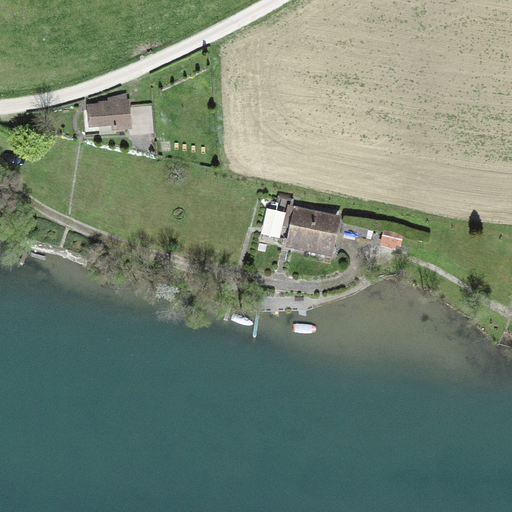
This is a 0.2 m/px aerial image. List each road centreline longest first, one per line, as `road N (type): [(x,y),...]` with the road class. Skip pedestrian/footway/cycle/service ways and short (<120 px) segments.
road 1 (track): [(0,177),(54,216),(239,278),(342,281),(354,260),(349,247)]
road 2 (track): [(274,0),(128,73),(0,107)]
